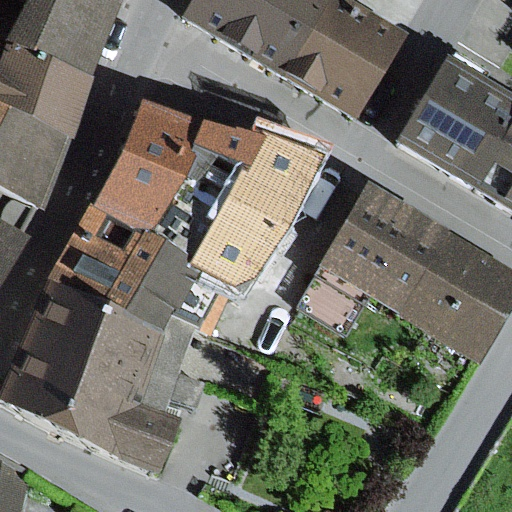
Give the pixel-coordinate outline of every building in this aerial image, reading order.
[(0,0),(19,10),(0,50),(0,52),(87,89),(116,11),(87,0),(0,0)] [(87,0),(116,11),(119,0),(87,0)] [(323,0),(188,0),(173,27),(273,86),(323,0)] [(401,41),(331,0),(323,0),(273,86),(348,130),(401,41)] [(87,89),(0,52),(0,199),(37,219),(64,154),(87,89)] [(511,113),(438,68),(388,152),(511,224),(511,113)] [(237,180),(298,203),(316,167),(131,114),(107,167),(183,199),(206,168),(237,180)] [(183,199),(107,167),(81,220),(154,252),(129,299),(164,318),(181,278),(217,214),(183,199)] [(181,278),(225,298),(245,290),(298,203),(237,180),(217,214),(181,278)] [(440,243),(356,195),(309,277),(313,280),(361,306),(393,325),(440,243)] [(81,220),(38,288),(154,340),(162,324),(164,318),(129,299),(154,252),(81,220)] [(0,234),(0,283),(22,249),(0,234)] [(511,306),(511,283),(440,243),(393,325),(474,374),(511,306)] [(208,342),(225,298),(181,278),(164,318),(162,324),(208,342)] [(361,306),(313,280),(294,312),(341,340),(361,306)] [(152,368),(262,406),(277,368),(208,342),(162,324),(154,340),(38,288),(0,375),(0,415),(150,486),(172,424),(132,412),(152,368)] [(21,511),(29,480),(0,464),(0,511),(21,511)]
